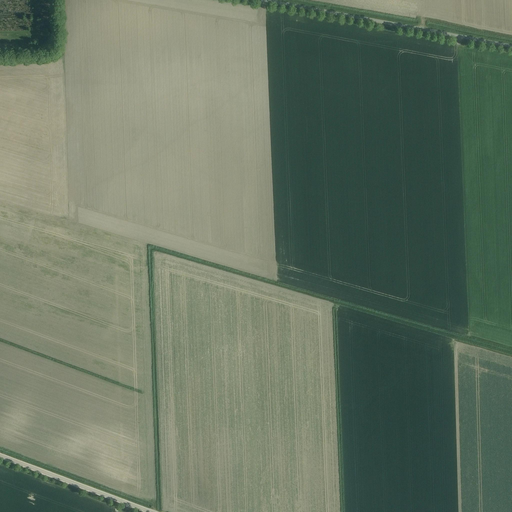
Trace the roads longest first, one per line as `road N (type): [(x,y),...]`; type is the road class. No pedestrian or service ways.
road 1 (unclassified): [(511,48),(258,0)]
road 2 (unclassified): [(150,511),(0,456)]
